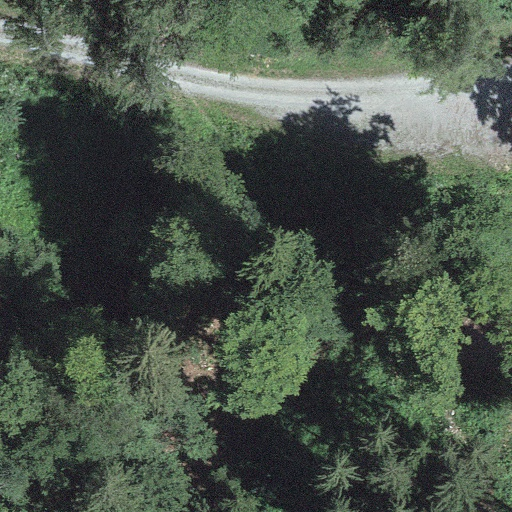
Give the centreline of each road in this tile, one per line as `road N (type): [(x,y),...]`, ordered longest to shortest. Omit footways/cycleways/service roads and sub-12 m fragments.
road 1 (track): [(0,197),(35,243),(100,262),(133,288),(236,277),(286,325),(284,448),(302,511)]
road 2 (track): [(0,29),(279,93),(511,69)]
